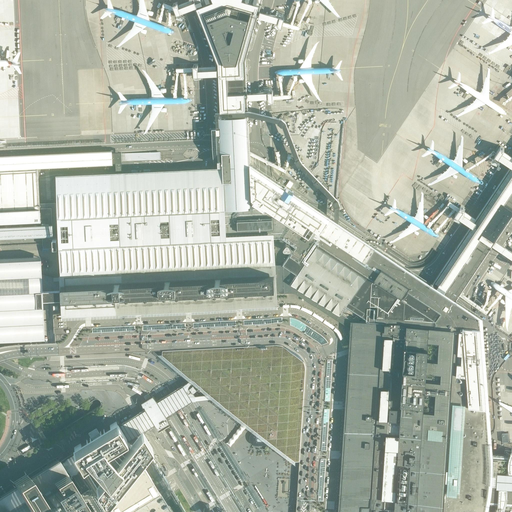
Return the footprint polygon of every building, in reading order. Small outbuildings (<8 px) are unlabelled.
[(252,204),(251,182),(251,177),(250,163),(250,151),(247,100),(247,92),(246,59),(257,18),(260,9),(262,0),(192,0),(193,1),(195,6),(216,60),(217,68),(217,74),(217,76),(220,144),(220,154),(221,165),(225,165),(225,168),(227,197),(227,205),(248,204),(252,204)] [(193,1),(179,5),(181,11),(195,6),(193,1)] [(299,29),(301,21),(260,9),(257,18),(299,29)] [(198,64),(193,64),(194,75),(217,74),(217,68),(198,69),(198,64)] [(268,91),(247,92),(247,100),(269,99),(268,91)] [(0,169),(39,168),(113,164),(113,162),(116,162),(116,166),(116,170),(122,170),(122,165),(122,161),(161,159),(160,152),(122,153),(121,150),(112,151),(112,150),(109,150),(0,155),(0,169)] [(483,502),(488,503),(490,482),(491,471),(492,468),(491,462),(491,454),(486,372),(481,316),(466,305),(456,299),(448,293),(445,299),(444,301),(430,292),(428,295),(431,285),(417,276),(397,261),(250,163),(252,204),(227,205),(227,197),(225,168),(225,165),(221,165),(122,170),(116,170),(54,173),(55,182),(55,205),(56,223),(56,229),(57,235),(58,247),(60,289),(60,291),(65,291),(65,297),(65,300),(65,302),(66,307),(88,307),(91,306),(94,306),(94,301),(100,301),(101,306),(107,305),(138,304),(141,304),(144,304),(188,302),(191,302),(194,301),(238,299),(241,299),(244,299),(244,294),(278,292),(296,292),(349,327),(359,336),(358,348),(358,350),(355,391),(355,400),(351,400),(348,439),(352,439),(352,443),(351,456),(348,505),(348,508),(337,508),(336,511),(449,511),(450,500),(483,502)] [(445,299),(448,293),(456,299),(499,234),(511,214),(511,163),(465,233),(431,285),(429,289),(426,293),(428,295),(430,292),(444,301),(445,299)] [(39,168),(0,169),(0,223),(41,222),(40,206),(40,198),(39,171),(39,168)] [(56,223),(0,225),(0,238),(42,236),(57,235),(56,229),(56,223)] [(57,235),(42,236),(43,243),(43,248),(58,247),(57,235)] [(60,289),(42,290),(41,281),(41,266),(40,256),(0,258),(0,338),(44,336),(44,328),(43,323),(43,320),(43,312),(42,301),(65,300),(65,297),(65,291),(60,291),(60,289)] [(60,328),(60,330),(61,331),(63,331),(65,331),(66,331),(67,331),(67,334),(63,334),(63,336),(64,352),(76,351),(88,351),(101,350),(120,349),(123,349),(145,348),(147,348),(147,346),(148,346),(149,346),(149,347),(151,348),(152,348),(153,348),(154,347),(155,347),(155,346),(156,345),(156,348),(168,347),(168,353),(189,370),(188,372),(187,372),(187,373),(187,374),(187,375),(188,375),(189,375),(190,375),(190,374),(190,373),(191,372),(200,379),(194,382),(205,391),(212,397),(212,399),(223,398),(236,408),(235,409),(235,410),(234,410),(234,411),(234,412),(235,413),(236,413),(237,413),(238,412),(238,411),(238,410),(248,418),(247,419),(246,420),(246,422),(247,423),(248,423),(248,422),(249,422),(249,421),(250,419),(252,421),(259,426),(261,428),(258,432),(255,436),(258,438),(258,441),(261,441),(265,441),(268,441),(271,440),(275,439),(278,441),(279,442),(286,448),(285,449),(284,450),(284,451),(284,452),(285,453),(286,453),(287,452),(288,451),(288,450),(296,455),(301,456),(301,464),(300,471),(299,483),(298,501),(298,505),(297,505),(296,505),(296,504),(295,504),(294,505),(293,506),(294,508),(295,508),(296,508),(297,508),(298,508),(298,510),(297,511),(336,511),(337,508),(348,508),(348,505),(351,456),(352,443),(352,439),(348,439),(351,400),(355,400),(355,391),(358,350),(358,348),(359,336),(349,327),(296,292),(278,292),(278,297),(244,299),(241,299),(238,299),(194,301),(191,302),(188,302),(144,304),(141,304),(138,304),(107,305),(101,306),(94,306),(91,306),(88,307),(66,307),(66,312),(67,325),(67,327),(66,327),(66,328),(65,328),(63,328),(61,328),(60,328)] [(170,421),(168,417),(158,400),(155,394),(148,398),(164,425),(170,421)] [(164,425),(148,398),(141,402),(145,410),(153,424),(154,423),(158,428),(164,425)] [(217,441),(223,438),(204,407),(199,410),(217,441)] [(144,429),(153,424),(145,410),(122,423),(130,436),(144,429)] [(207,447),(189,417),(186,419),(204,449),(207,447)] [(90,437),(73,447),(75,451),(82,462),(85,467),(96,484),(97,486),(107,501),(113,511),(131,511),(161,495),(140,459),(151,443),(142,428),(130,443),(125,436),(116,421),(98,432),(96,428),(88,433),(90,437)] [(198,501),(211,491),(174,425),(158,433),(198,501)] [(248,478),(226,443),(221,446),(243,482),(248,478)] [(491,462),(492,468),(491,471),(490,482),(488,501),(492,502),(500,502),(500,507),(506,508),(507,507),(508,506),(509,503),(511,502),(511,447),(510,450),(510,452),(509,455),(491,454),(491,462)] [(62,503),(53,489),(58,487),(52,478),(66,469),(70,476),(85,467),(82,462),(75,451),(68,455),(55,463),(33,476),(44,495),(50,491),(59,505),(62,503)] [(208,454),(229,490),(232,488),(210,452),(208,454)] [(28,468),(15,476),(20,484),(36,511),(54,511),(52,509),(59,505),(50,491),(44,495),(33,476),(28,468)] [(91,511),(70,476),(66,469),(52,478),(58,487),(53,489),(62,503),(66,501),(73,511),(91,511)] [(36,511),(20,484),(11,489),(0,495),(0,509),(7,506),(10,511),(36,511)] [(265,507),(251,484),(246,487),(260,510),(265,507)] [(113,511),(107,501),(97,486),(82,495),(91,511),(73,511),(66,501),(62,503),(59,505),(52,509),(54,511),(113,511)] [(246,511),(235,493),(233,495),(243,511),(246,511)] [(161,495),(131,511),(173,511),(166,500),(162,494),(161,495)] [(485,511),(488,503),(483,502),(450,500),(449,511),(485,511)]
